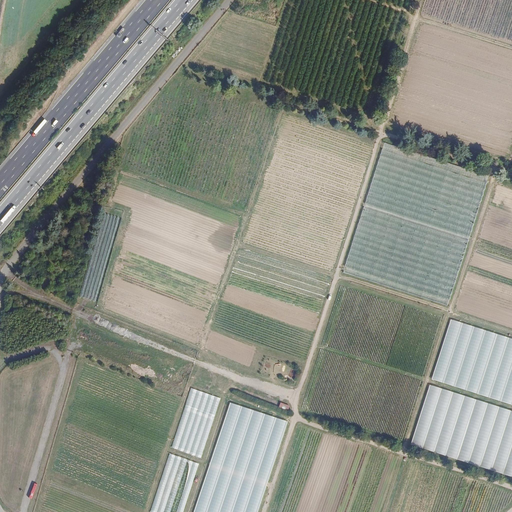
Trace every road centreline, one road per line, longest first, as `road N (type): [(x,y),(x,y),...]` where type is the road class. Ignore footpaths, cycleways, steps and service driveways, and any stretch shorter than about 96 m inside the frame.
road 1 (track): [(263,511),(421,0)]
road 2 (track): [(201,348),(98,308),(130,210),(111,204),(126,132),(180,69),(256,93)]
road 3 (track): [(145,511),(284,102)]
road 4 (track): [(382,511),(493,175),(511,161)]
road 5 (motorway): [(0,220),(186,0)]
road 6 (track): [(238,244),(511,332)]
road 7 (track): [(256,93),(511,174)]
road 8 (motorway): [(156,0),(0,184)]
road 9 (track): [(295,418),(511,488)]
road 10 (track): [(313,344),(511,408)]
road 11 (track): [(371,0),(511,46)]
road 12 (track): [(185,511),(230,374)]
road 13 (track): [(119,169),(248,212)]
